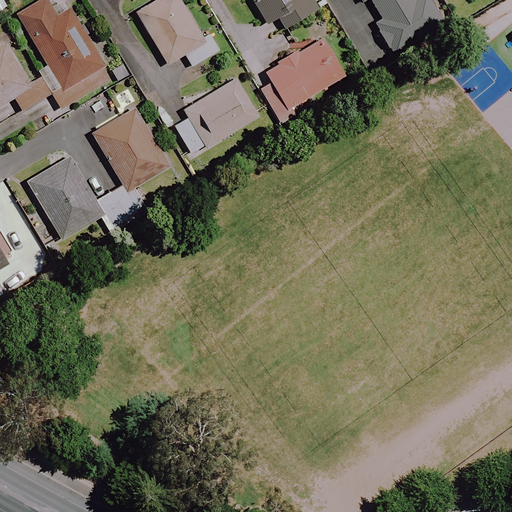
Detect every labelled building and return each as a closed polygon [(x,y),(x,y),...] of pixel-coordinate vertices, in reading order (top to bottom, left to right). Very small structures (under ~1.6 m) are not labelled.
[(4,0),(0,0),(0,13),(9,8),(4,0)] [(37,73),(60,110),(63,108),(65,107),(111,80),(70,10),(63,0),(41,0),(15,15),(46,67),(43,70),(37,73)] [(201,40),(177,0),(155,0),(135,12),(166,66),(183,56),(190,68),(217,52),(208,36),(201,40)] [(250,0),(266,27),(276,21),(282,31),(318,9),(312,0),(250,0)] [(357,0),(360,4),(366,0),(368,0),(380,20),(373,24),(391,54),(445,23),(431,0),(357,0)] [(345,76),(322,36),(264,70),(287,110),(345,76)] [(33,75),(28,78),(7,42),(0,45),(0,108),(13,100),(20,112),(33,105),(42,121),(59,110),(60,110),(37,73),(33,75)] [(257,119),(235,81),(184,110),(189,118),(173,127),(190,157),(257,119)] [(94,202),(69,161),(28,186),(60,240),(91,222),(98,236),(147,209),(134,186),(167,167),(134,111),(92,135),(121,187),(94,202)] [(4,259),(12,254),(0,235),(0,290),(2,290),(0,286),(0,272),(9,267),(4,259)]
